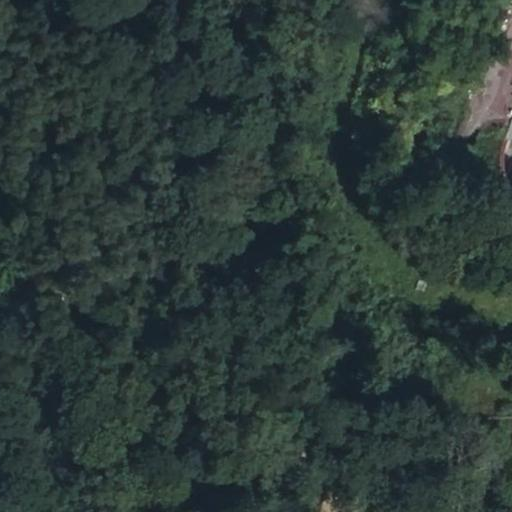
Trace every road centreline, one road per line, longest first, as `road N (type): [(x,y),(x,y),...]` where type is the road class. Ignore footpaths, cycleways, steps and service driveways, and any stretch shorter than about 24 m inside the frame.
road 1 (track): [(5,0),(84,214),(215,511)]
road 2 (track): [(358,511),(341,501),(288,424),(248,112),(249,0)]
road 3 (track): [(372,0),(335,100),(345,208),(384,256),(511,291)]
road 4 (trunk): [(511,234),(448,396),(379,511)]
road 5 (track): [(148,358),(190,305),(226,131),(248,112)]
